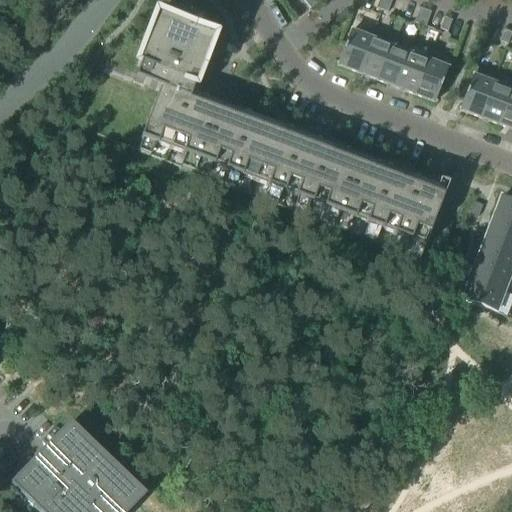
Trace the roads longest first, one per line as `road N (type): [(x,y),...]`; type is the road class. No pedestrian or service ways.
road 1 (residential): [(511,166),(355,104),(313,83),(279,50)]
road 2 (tertiary): [(104,0),(58,60),(0,103)]
